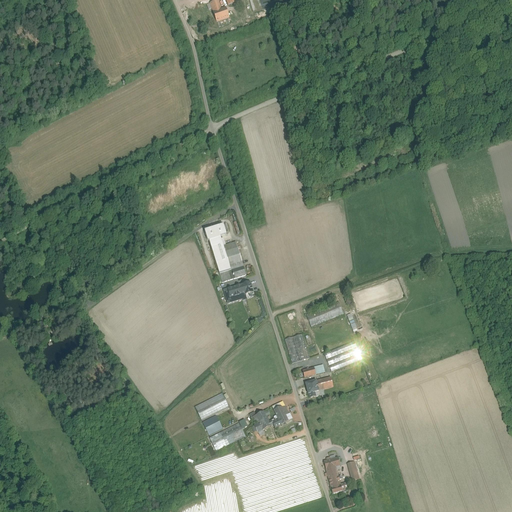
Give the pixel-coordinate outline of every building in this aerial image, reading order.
[(221,10),(218,1),(210,4),(213,13),(216,23),(229,19),(226,8),(221,10)] [(223,226),(204,231),(208,241),(209,242),(221,238),(221,239),(220,237),(226,236),(223,226)] [(236,243),(223,247),(221,239),(221,238),(209,242),(219,275),(232,271),(243,267),(236,243)] [(243,267),(232,271),(235,279),(246,276),(243,267)] [(232,271),(219,275),(222,283),(235,279),(232,271)] [(250,283),(242,285),(245,295),(253,292),(250,283)] [(242,285),(224,291),(228,303),(246,298),(245,295),(242,285)] [(339,302),(306,315),(311,328),(344,315),(339,302)] [(356,312),(347,315),(353,332),(362,329),(361,326),(365,325),(363,316),(357,318),(356,312)] [(302,335),(284,340),(292,364),(310,359),(302,335)] [(354,342),(324,354),(331,373),(362,360),(354,342)] [(323,365),(302,371),(304,378),(325,373),(323,365)] [(331,378),(313,382),(316,392),(317,392),(326,389),(333,388),(332,381),(331,378)] [(313,382),(306,384),(310,399),(316,397),(315,392),(316,392),(313,382)] [(222,394),(194,408),(201,421),(229,407),(222,394)] [(285,407),(282,409),(282,408),(281,408),(281,407),(274,411),(278,420),(273,423),(272,423),(273,425),(275,429),(289,422),(286,416),(289,414),(285,407)] [(230,409),(202,423),(209,437),(237,423),(230,409)] [(263,412),(255,416),(259,424),(254,426),(258,433),(271,426),(269,423),(263,412)] [(245,420),(240,422),(243,429),(249,427),(245,420)] [(239,424),(209,439),(216,452),(246,438),(239,424)] [(338,458),(324,462),(330,487),(340,484),(336,468),(340,466),(338,458)] [(354,462),(347,464),(352,482),(359,480),(354,462)] [(340,484),(330,487),(331,490),(333,495),(342,492),(342,491),(340,485),(340,484)]
